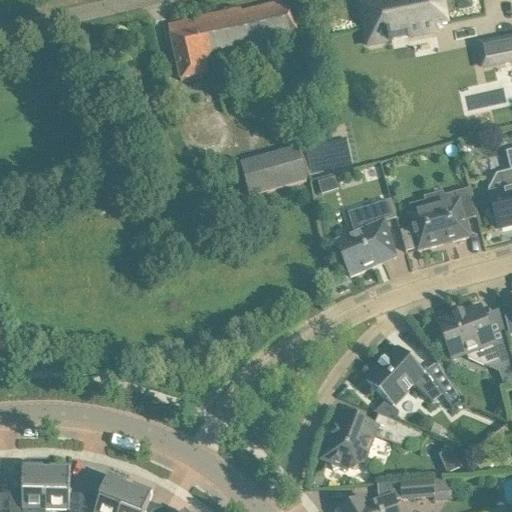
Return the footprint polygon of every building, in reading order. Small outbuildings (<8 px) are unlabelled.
[(389,10),(388,4),(361,9),(368,50),(438,38),(437,31),(448,29),(443,1),(389,10)] [(220,92),(240,87),(232,58),(301,45),(296,22),(292,3),(242,14),(241,11),(168,27),(173,46),(181,82),(208,77),(206,63),(212,62),(220,92)] [(511,39),(479,46),(483,68),(511,62),(511,39)] [(511,85),(470,94),(475,118),(511,110),(511,85)] [(440,128),(445,99),(417,93),(411,123),(440,128)] [(250,198),(307,182),(298,149),(241,164),(250,198)] [(493,216),(495,225),(497,224),(499,231),(511,227),(511,152),(506,153),(511,173),(501,175),(506,192),(490,196),(495,216),(493,216)] [(469,239),(460,203),(409,216),(419,252),(469,239)] [(351,221),(356,236),(336,244),(351,279),(396,259),(385,223),(383,223),(378,206),(365,210),(367,216),(351,221)] [(455,316),(454,316),(455,318),(438,324),(442,335),(438,344),(447,348),(452,361),(466,356),(468,360),(485,368),(500,363),(494,346),(495,345),(481,308),(463,315),(462,313),(461,314),(462,316),(456,319),(455,316)] [(414,388),(432,405),(443,396),(453,409),(454,408),(468,414),(472,411),(437,363),(425,371),(426,372),(425,374),(398,349),(366,383),(394,409),(414,388)] [(498,371),(505,390),(506,390),(511,389),(511,363),(501,368),(498,371)] [(378,429),(341,414),(322,461),(330,464),(334,472),(341,469),(349,471),(352,462),(363,457),(367,458),(378,429)] [(422,434),(400,425),(393,445),(401,448),(420,439),(422,434)] [(511,449),(507,427),(468,457),(483,478),(511,475),(511,449)] [(440,456),(449,475),(461,469),(452,450),(440,456)] [(23,499),(11,499),(10,495),(11,511),(22,511),(23,511),(42,511),(45,511),(47,480),(47,473),(44,473),(44,469),(24,469),(23,499)] [(50,470),(50,473),(47,473),(47,480),(45,511),(82,511),(85,497),(84,500),(70,500),(71,470),(50,470)] [(98,506),(85,501),(86,497),(85,497),(82,511),(121,511),(130,490),(127,489),(128,485),(109,478),(98,506)] [(435,498),(433,481),(401,484),(403,501),(435,498)] [(134,488),(133,491),(130,490),(121,511),(146,511),(153,495),(134,488)] [(0,500),(0,511),(11,511),(10,495),(10,499),(0,500)] [(364,498),(341,511),(398,511),(394,498),(369,506),(364,498)]
